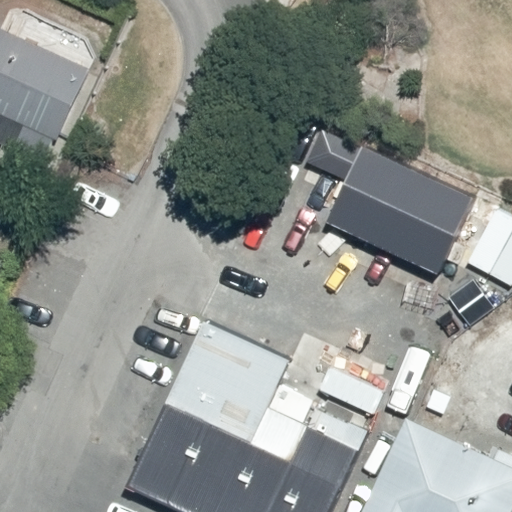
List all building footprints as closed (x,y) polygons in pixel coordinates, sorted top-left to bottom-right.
[(0,137),(53,163),(100,65),(0,17),(0,137)] [(331,128),(294,210),(410,262),(447,180),(331,128)] [(0,247),(0,277),(13,254),(0,247)] [(179,318),(94,494),(132,511),(341,511),(377,437),(268,385),(277,365),(179,318)] [(511,511),(511,456),(423,409),(371,511),(511,511)]
